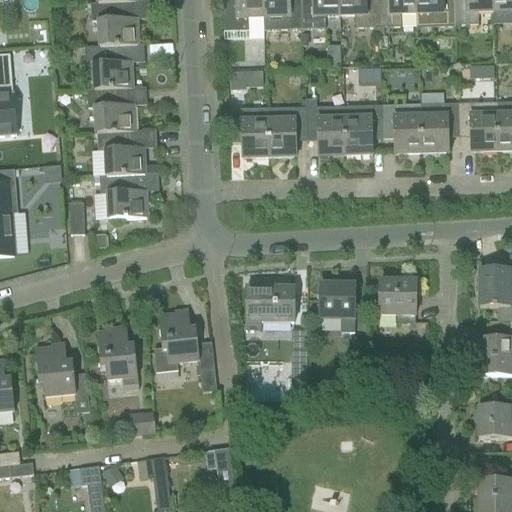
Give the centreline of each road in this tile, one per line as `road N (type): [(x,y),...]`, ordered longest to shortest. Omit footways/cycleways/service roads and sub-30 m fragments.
road 1 (residential): [(206,244),(231,434),(40,466)]
road 2 (residential): [(455,229),(452,511)]
road 3 (residential): [(206,244),(455,229)]
road 4 (residential): [(206,244),(197,0)]
road 5 (residential): [(0,292),(206,244)]
